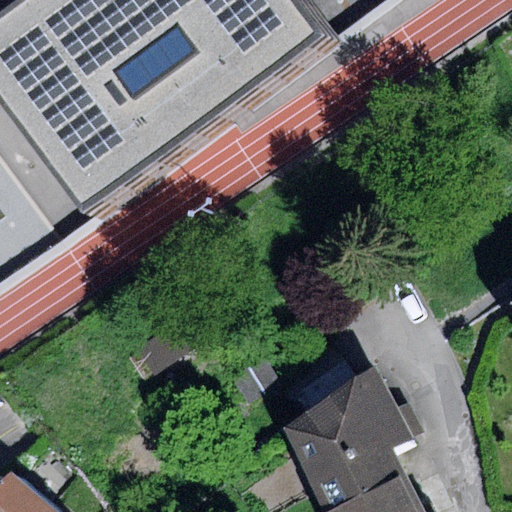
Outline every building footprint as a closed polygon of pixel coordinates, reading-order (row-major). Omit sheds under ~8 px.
[(332,45),(298,0),(44,0),(0,33),(0,93),(94,220),(332,45)] [(184,321),(139,349),(155,374),(200,346),(184,321)] [(266,359),(233,378),(248,405),(282,386),(266,359)] [(295,396),(308,415),(357,381),(344,362),(295,396)] [(288,430),(326,511),(333,511),(402,477),(396,465),(401,462),(393,450),(413,438),(373,370),(357,381),(308,415),(288,430)] [(420,511),(402,477),(333,511),(420,511)] [(23,479),(0,505),(0,511),(52,511),(56,508),(23,479)]
